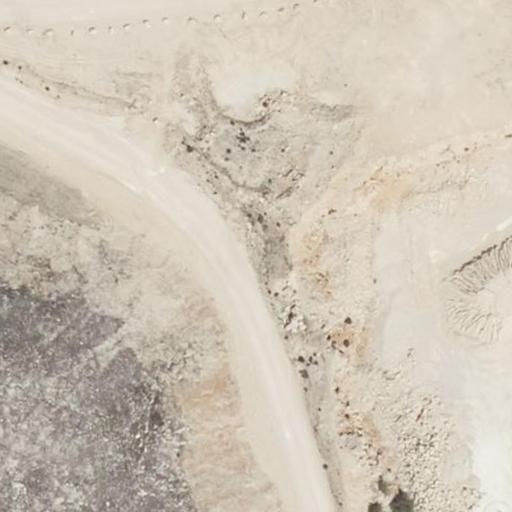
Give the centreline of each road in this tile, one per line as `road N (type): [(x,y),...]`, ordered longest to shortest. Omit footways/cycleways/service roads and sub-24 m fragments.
road 1 (track): [(323,511),(228,258),(203,225),(118,152),(0,93)]
road 2 (track): [(190,0),(0,23)]
